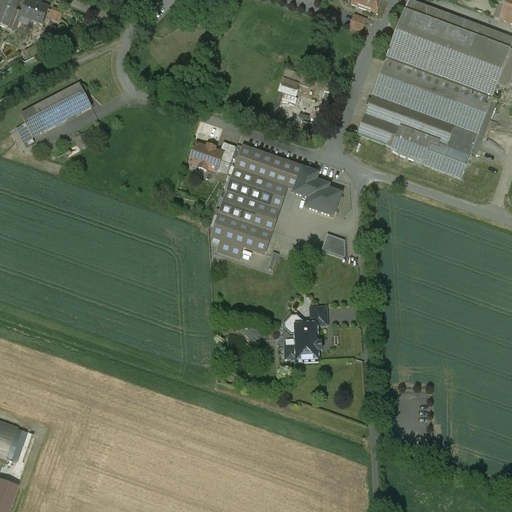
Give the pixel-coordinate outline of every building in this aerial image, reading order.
[(17,0),(5,0),(0,13),(0,25),(9,29),(15,12),(20,1),(17,0)] [(42,3),(34,0),(29,0),(23,17),(17,32),(26,36),(31,23),(43,27),(49,10),(41,7),(42,3)] [(351,0),(353,1),(351,6),(378,15),(384,0),(383,0),(351,0)] [(511,0),(508,0),(500,22),(511,25),(511,0)] [(21,15),(15,12),(9,29),(13,32),(15,31),(17,32),(23,17),(20,16),(21,15)] [(511,52),(405,12),(387,60),(493,99),(511,52)] [(366,21),(355,17),(350,29),(362,33),(366,21)] [(31,61),(51,49),(47,41),(26,53),(31,61)] [(493,99),(387,60),(373,98),(444,124),(447,117),(457,120),(447,147),(471,156),(471,155),(493,99)] [(296,100),(300,86),(283,80),(273,110),(278,111),(281,102),(287,104),(288,98),(296,100)] [(80,87),(35,110),(46,133),(91,110),(80,87)] [(444,124),(373,98),(358,136),(393,149),(400,130),(432,142),(447,147),(457,120),(447,117),(444,124)] [(35,110),(21,117),(33,140),(46,133),(35,110)] [(299,136),(301,132),(285,126),(283,131),(299,136)] [(432,142),(400,130),(393,149),(391,153),(400,158),(424,167),(424,166),(432,142)] [(87,141),(96,139),(94,132),(85,134),(87,141)] [(447,147),(432,142),(424,166),(462,181),(468,165),(471,156),(447,147)] [(237,149),(224,145),(220,154),(223,156),(221,163),(231,166),(237,149)] [(220,154),(197,146),(190,165),(200,169),(199,170),(207,173),(207,171),(217,175),(221,163),(223,156),(220,154)] [(304,169),(243,149),(236,172),(289,190),(295,192),(296,192),(303,170),(304,169)] [(319,176),(303,170),(296,192),(295,192),(294,195),(309,200),(306,209),(333,218),(336,211),(341,195),(328,191),(329,187),(316,183),(319,176)] [(289,190),(236,172),(220,217),(273,235),(289,190)] [(273,235),(220,217),(212,238),(223,242),(218,254),(240,261),(244,249),(265,256),(273,235)] [(335,239),(328,236),(322,252),(338,257),(338,258),(346,260),(345,243),(345,242),(337,239),(335,239)] [(279,256),(273,254),(267,270),(274,273),(279,256)] [(326,310),(311,311),(312,328),(318,327),(318,328),(327,328),(326,310)] [(303,324),(297,318),(292,319),(285,327),(285,331),(291,337),(295,337),(296,349),(286,350),(287,362),(296,361),(296,364),(319,363),(319,353),(320,353),(320,352),(319,352),(319,346),(320,346),(320,344),(318,344),(318,328),(318,327),(312,328),(303,328),(303,324)]
